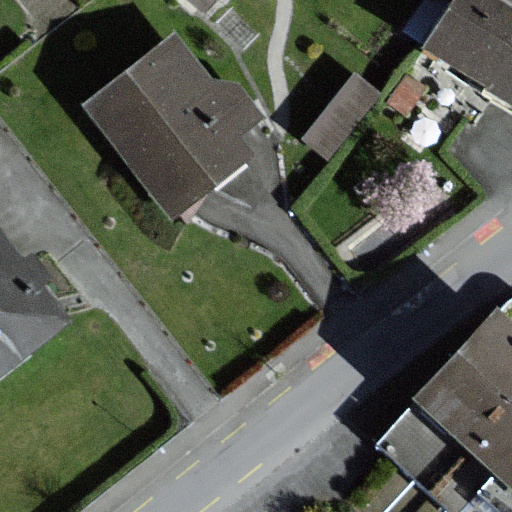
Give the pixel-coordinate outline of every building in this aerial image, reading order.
[(174,0),(196,22),(216,0),(174,0)] [(511,0),(459,0),(434,39),(497,80),(511,58),(511,0)] [(239,84),(213,79),(179,36),(95,103),(181,210),(252,152),(235,131),(261,111),(239,84)] [(511,58),(497,80),(496,82),(511,92),(511,58)] [(322,145),(375,88),(354,68),(301,125),(322,145)] [(0,366),(63,315),(0,238),(0,366)] [(511,511),(511,308),(390,440),(467,511),(511,511)]
